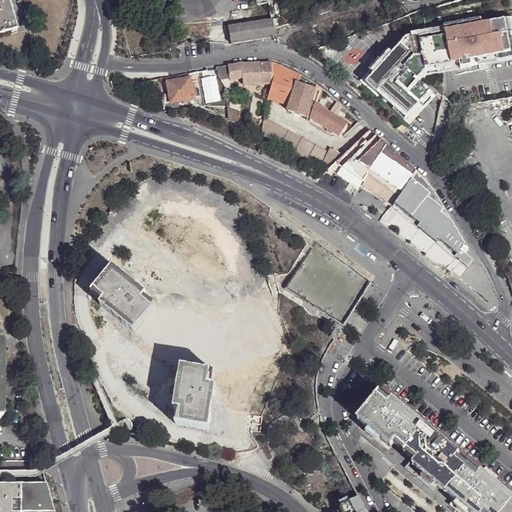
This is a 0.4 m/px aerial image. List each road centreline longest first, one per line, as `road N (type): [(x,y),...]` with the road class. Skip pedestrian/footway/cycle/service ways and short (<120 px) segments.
road 1 (residential): [(101,61),(120,67),(271,49),(328,83),(437,180),(496,279),(503,303),(488,334)]
road 2 (tertiary): [(61,114),(36,208),(30,295),(47,401),(68,467)]
road 3 (tertiary): [(87,453),(55,290),(58,213),(81,121)]
road 4 (unclassified): [(413,270),(362,340),(335,399),(342,434),(383,511)]
road 5 (secondary): [(81,121),(294,189)]
road 6 (secondary): [(294,189),(234,156),(89,101)]
